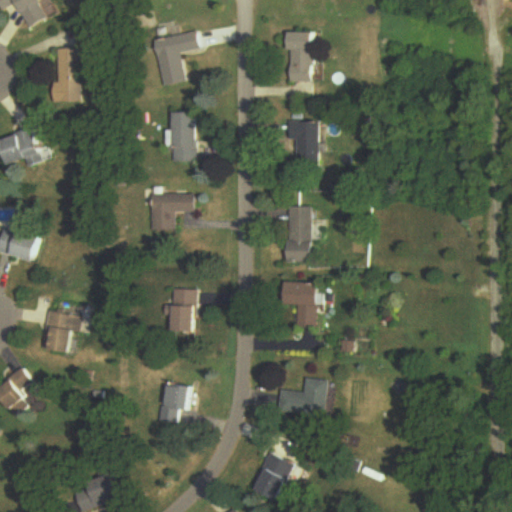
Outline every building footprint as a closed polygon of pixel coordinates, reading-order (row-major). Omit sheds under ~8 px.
[(35,29),(57,18),(48,0),(2,0),(8,11),(23,4),(35,29)] [(192,84),(186,54),(206,50),(203,33),(160,41),(169,89),(192,84)] [(320,34),(295,34),(295,83),(319,83),(320,34)] [(88,105),(88,49),(63,49),(63,105),(88,105)] [(203,114),(179,114),(179,163),(203,163),(203,114)] [(325,123),(296,123),(296,167),(325,167),(325,123)] [(35,167),(51,162),(38,129),(6,141),(16,167),(33,161),(35,167)] [(158,195),(158,232),(181,232),(181,213),(201,213),(201,196),(158,195)] [(294,208),(294,264),(318,264),(318,208),(294,208)] [(49,238),(11,228),(4,253),(42,263),(49,238)] [(323,330),(325,285),(292,283),(291,307),(303,307),(302,328),(323,330)] [(179,333),(202,333),(202,291),(179,291),(179,333)] [(50,351),(82,355),(87,317),(55,313),(50,351)] [(3,384),(15,412),(36,403),(31,390),(38,387),(32,372),(3,384)] [(331,419),(335,383),(313,380),(311,394),(287,392),(285,414),(331,419)] [(166,407),(164,424),(183,425),(184,411),(196,413),(199,389),(175,386),(172,408),(166,407)] [(300,467),(276,456),(261,492),(285,503),(300,467)] [(76,488),(83,511),(92,511),(129,501),(121,474),(76,488)]
